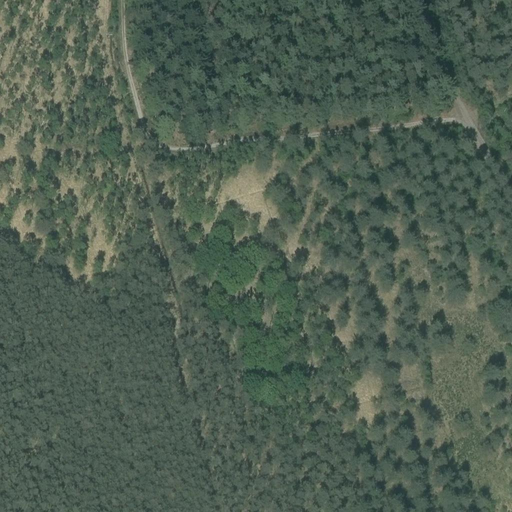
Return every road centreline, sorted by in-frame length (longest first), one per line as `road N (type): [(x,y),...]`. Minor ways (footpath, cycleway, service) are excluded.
road 1 (track): [(511,207),(457,116),(139,142),(115,47),(116,0)]
road 2 (track): [(511,98),(457,116),(415,0)]
